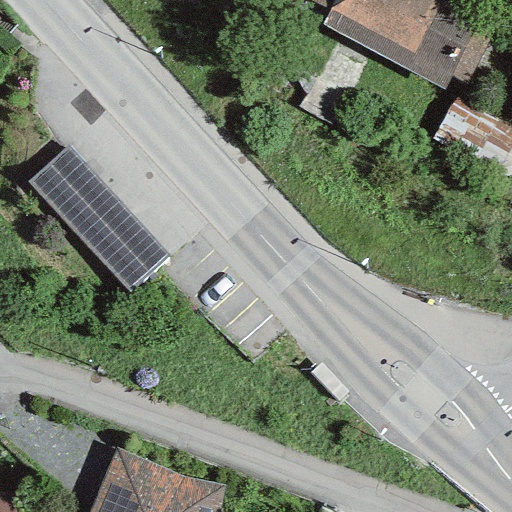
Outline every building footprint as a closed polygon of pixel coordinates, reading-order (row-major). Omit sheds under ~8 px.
[(310,0),(329,9),(333,0),(310,0)] [(333,0),(329,9),(321,24),(444,90),(451,76),(465,85),(489,35),(440,11),(445,0),(333,0)] [(68,145),(27,182),(127,293),(168,256),(68,145)] [(348,390),(319,358),(307,368),(336,401),(348,390)] [(189,477),(115,447),(86,511),(217,511),(224,485),(189,477)]
